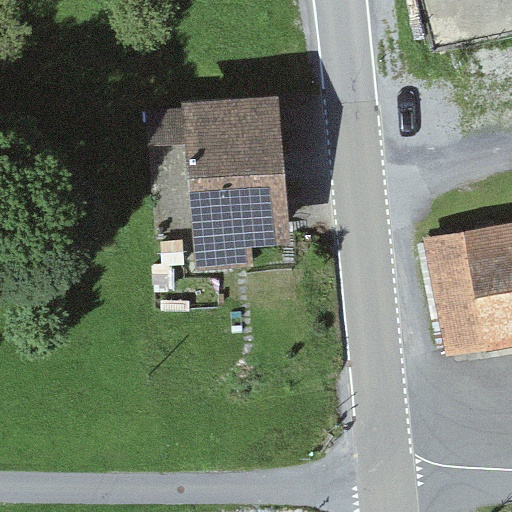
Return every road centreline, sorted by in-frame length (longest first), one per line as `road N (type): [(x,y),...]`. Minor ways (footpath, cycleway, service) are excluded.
road 1 (tertiary): [(387,490),(341,0)]
road 2 (unclassified): [(387,490),(0,486)]
road 3 (track): [(361,204),(511,164)]
road 4 (unknown): [(380,408),(511,378)]
road 5 (unclassified): [(511,492),(387,490)]
